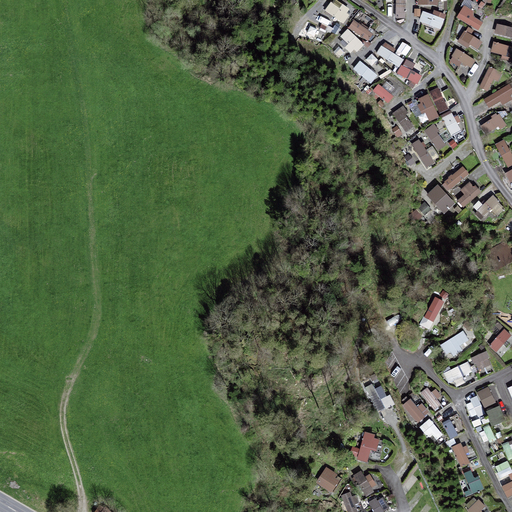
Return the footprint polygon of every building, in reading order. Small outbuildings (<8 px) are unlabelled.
[(282,0),(294,10),(301,0),(282,0)] [(406,18),(406,0),(396,0),(396,18),(406,18)] [(471,14),(477,4),(468,0),(466,0),(456,18),(479,31),(485,21),(471,14)] [(325,11),(344,25),(354,10),(344,3),(340,9),(331,2),(325,11)] [(441,30),(445,19),(423,11),(419,23),(441,30)] [(349,29),(369,42),(374,34),(354,21),(349,29)] [(509,37),(511,27),(497,24),(495,34),(509,37)] [(349,29),(340,38),(344,42),(335,50),(341,56),(347,50),(354,56),(365,46),(349,29)] [(494,41),(491,52),(506,56),(509,46),(494,41)] [(393,63),(400,67),(404,60),(393,54),(396,49),(385,42),(376,57),(391,66),(393,63)] [(472,69),(477,60),(457,48),(450,61),(459,67),(462,63),(472,69)] [(398,78),(418,84),(421,75),(412,72),(415,62),(404,59),(398,78)] [(354,69),(372,85),(379,77),(361,61),(354,69)] [(480,88),(491,93),(499,76),(487,70),(480,88)] [(384,80),(374,92),(387,103),(397,91),(384,80)] [(484,99),(490,111),(511,98),(511,89),(509,84),(484,99)] [(440,114),(450,109),(439,87),(429,92),(440,114)] [(417,99),(429,123),(440,117),(428,94),(417,99)] [(405,133),(414,127),(406,116),(409,114),(404,106),(392,114),(405,133)] [(452,137),(462,131),(453,113),(443,118),(452,137)] [(488,136),(506,123),(499,113),(481,127),(488,136)] [(435,150),(444,147),(437,125),(428,128),(435,150)] [(412,146),(427,168),(441,158),(432,146),(428,149),(421,139),(412,146)] [(511,151),(504,139),(495,145),(510,168),(511,166),(511,151)] [(463,167),(443,183),(450,191),(470,175),(463,167)] [(471,182),(455,198),(466,208),(482,192),(471,182)] [(438,185),(426,196),(444,214),(456,203),(438,185)] [(476,210),(484,218),(500,201),(492,193),(476,210)] [(497,216),(506,210),(501,204),(493,210),(497,216)] [(430,304),(421,325),(432,330),(441,309),(430,304)] [(497,353),(511,336),(511,335),(505,329),(489,346),(497,353)] [(463,331),(440,344),(448,356),(470,342),(463,331)] [(486,351),(471,358),(478,371),(492,364),(486,351)] [(444,373),(449,383),(473,371),(468,361),(444,373)] [(383,383),(367,390),(377,413),(394,405),(383,383)] [(443,397),(435,387),(423,396),(435,411),(441,406),(444,410),(452,404),(445,395),(443,397)] [(483,408),(495,404),(490,387),(478,391),(483,408)] [(403,406),(417,423),(430,413),(416,395),(403,406)] [(478,397),(466,403),(473,419),(485,413),(478,397)] [(492,425),(506,419),(500,406),(487,412),(492,425)] [(455,415),(442,424),(452,439),(466,430),(455,415)] [(420,425),(435,443),(444,436),(429,417),(420,425)] [(361,448),(353,447),(351,459),(369,462),(371,451),(378,452),(381,436),(364,433),(361,448)] [(471,464),(462,443),(452,448),(461,468),(471,464)] [(511,470),(508,462),(495,467),(501,479),(511,473),(511,470)] [(366,495),(377,487),(364,469),(353,477),(366,495)] [(485,490),(480,477),(475,479),(472,470),(460,474),(468,496),(485,490)] [(324,474),(318,483),(334,493),(340,483),(333,479),(335,474),(329,471),(327,475),(324,474)] [(511,481),(502,485),(507,498),(511,496),(511,481)] [(360,511),(354,492),(342,495),(347,511),(360,511)] [(369,502),(372,511),(382,511),(378,499),(369,502)] [(483,511),(482,510),(485,507),(480,500),(468,509),(470,511),(483,511)]
